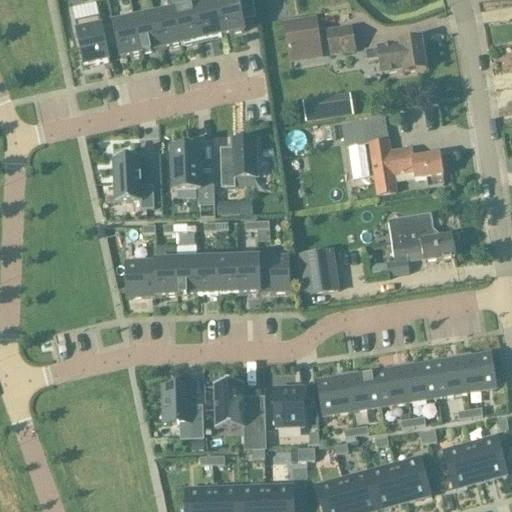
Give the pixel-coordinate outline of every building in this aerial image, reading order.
[(237,0),(229,0),(214,3),(222,40),(245,35),(237,0)] [(214,3),(194,8),(202,44),(222,40),(214,3)] [(194,8),(174,12),(182,48),(202,44),(194,8)] [(174,12),(154,16),(162,53),(182,48),(174,12)] [(154,16),(134,21),(142,57),(162,53),(154,16)] [(109,64),(107,52),(119,50),(114,25),(101,28),(99,19),(75,24),(81,51),(80,52),(84,70),(92,69),(92,68),(109,64)] [(290,65),(322,60),(316,19),(283,24),(290,65)] [(119,50),(121,62),(142,57),(134,21),(114,25),(119,50)] [(356,54),(352,29),(326,33),(331,58),(356,54)] [(378,61),(381,77),(403,74),(403,76),(425,73),(421,43),(399,46),(399,47),(365,52),(367,62),(378,61)] [(354,118),(352,107),(322,111),(321,103),(305,106),(303,106),(306,126),(308,126),(354,118)] [(390,155),(389,144),(385,120),(342,126),(345,150),(370,147),(377,198),(397,196),(394,179),(415,176),(415,182),(427,181),(428,190),(444,188),(442,179),(443,179),(440,157),(413,161),(412,151),(390,155)] [(197,139),(170,140),(170,182),(197,182),(197,139)] [(232,143),(232,151),(220,151),(222,191),(236,191),(235,181),(258,180),(257,142),(232,143)] [(115,206),(141,204),(141,212),(154,212),(153,188),(142,188),(140,159),(113,160),(115,206)] [(240,217),(240,205),(218,206),(219,218),(240,217)] [(431,217),(389,224),(395,262),(422,258),(423,266),(455,261),(451,239),(435,241),(431,217)] [(257,225),(245,226),(245,234),(258,233),(257,225)] [(269,225),(257,225),(258,233),(270,233),(269,225)] [(229,226),(216,227),(217,235),(229,234),(229,226)] [(216,227),(204,227),(205,235),(217,235),(216,227)] [(176,228),(164,229),(164,237),(176,236),(176,228)] [(188,228),(176,228),(176,236),(188,236),(188,228)] [(155,229),(143,229),(144,237),(156,237),(155,229)] [(181,248),(181,240),(188,240),(188,236),(176,236),(176,248),(181,248)] [(331,250),(301,255),(307,302),(338,298),(331,250)] [(288,259),(265,260),(266,297),(290,296),(288,259)] [(242,260),(219,261),(220,298),(243,297),(242,260)] [(265,260),(242,260),(243,297),(266,297),(265,260)] [(219,261),(196,262),(197,299),(220,298),(219,261)] [(196,262),(173,263),(174,300),(197,299),(196,262)] [(173,263),(150,264),(151,301),(174,300),(173,263)] [(150,264),(126,264),(127,302),(151,301),(150,264)] [(490,356),(461,360),(467,397),(496,392),(490,356)] [(461,360),(433,365),(439,402),(467,397),(461,360)] [(433,365),(404,370),(410,406),(439,402),(433,365)] [(404,370),(375,374),(381,411),(410,406),(404,370)] [(375,374),(347,379),(353,415),(381,411),(375,374)] [(347,379),(318,383),(324,420),(353,415),(347,379)] [(213,387),(213,389),(214,389),(215,418),(215,430),(215,432),(245,431),(245,438),(260,437),(260,412),(245,412),(244,388),(245,388),(244,386),(213,387)] [(191,426),(190,388),(163,389),(164,427),(191,426)] [(304,390),(275,391),(276,431),(305,431),(304,390)] [(481,412),(470,414),(471,421),(483,420),(481,412)] [(470,414),(458,415),(459,423),(471,421),(470,414)] [(401,425),(411,423),(410,416),(400,418),(401,425)] [(424,421),(413,423),(414,431),(426,429),(424,421)] [(501,436),(509,434),(507,422),(499,423),(501,436)] [(411,423),(401,425),(402,432),(414,431),(413,423),(411,423)] [(368,430),(356,432),(357,440),(369,438),(368,430)] [(356,432),(344,433),(345,441),(357,440),(356,432)] [(427,435),(429,447),(437,446),(435,434),(427,435)] [(318,435),(310,436),(311,448),(319,447),(318,435)] [(421,448),(429,447),(427,435),(419,436),(421,448)] [(493,440),(470,446),(480,485),(503,479),(493,440)] [(389,449),(388,441),(375,443),(377,451),(389,449)] [(470,446),(447,452),(457,491),(480,485),(470,446)] [(335,450),(336,458),(348,456),(347,448),(335,450)] [(299,465),(307,465),(307,452),(298,452),(299,465)] [(307,452),(307,465),(315,464),(315,452),(307,452)] [(253,462),(265,462),(265,454),(252,454),(253,462)] [(213,469),(212,460),(200,461),(201,469),(213,469)] [(225,460),(212,460),(213,469),(225,468),(225,460)] [(419,461),(396,468),(406,506),(429,500),(419,461)] [(396,468),(373,474),(383,511),(406,506),(396,468)] [(383,511),(373,474),(350,480),(358,511),(383,511)] [(358,511),(350,480),(327,486),(333,511),(358,511)] [(292,511),(291,489),(267,490),(267,511),(292,511)] [(267,511),(267,490),(243,491),(243,511),(267,511)] [(243,511),(243,491),(219,492),(219,511),(243,511)] [(219,511),(219,492),(194,493),(194,511),(219,511)]
